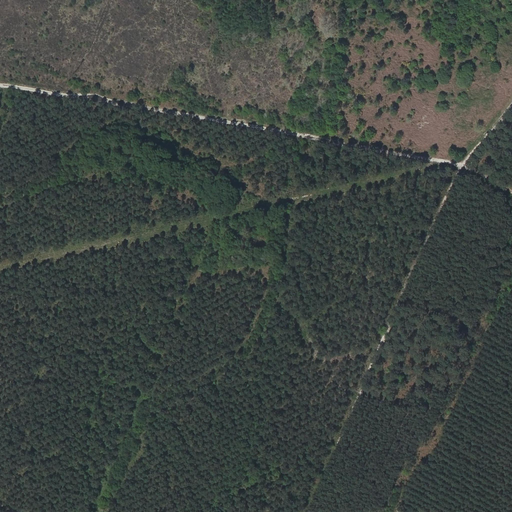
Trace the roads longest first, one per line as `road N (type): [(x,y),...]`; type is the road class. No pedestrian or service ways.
road 1 (track): [(462,164),(0,85)]
road 2 (track): [(462,164),(308,511)]
